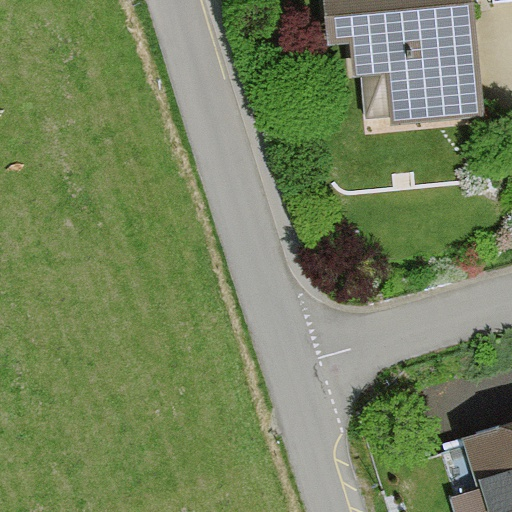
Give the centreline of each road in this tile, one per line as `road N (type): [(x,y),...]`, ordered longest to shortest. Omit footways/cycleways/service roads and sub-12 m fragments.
road 1 (residential): [(180,0),(297,367)]
road 2 (residential): [(297,367),(511,306)]
road 3 (residential): [(297,367),(341,511)]
